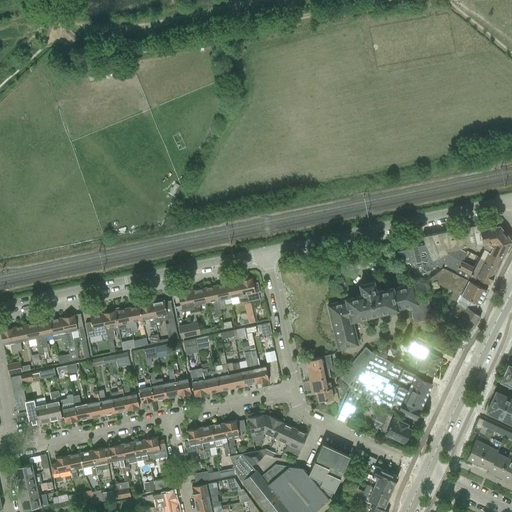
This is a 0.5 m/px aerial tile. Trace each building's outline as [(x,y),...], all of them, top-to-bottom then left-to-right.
[(430,234),(422,236),(424,242),(431,262),(433,260),(447,253),(448,253),(447,251),(458,248),(476,244),(473,231),(473,230),(474,230),(473,228),(467,229),(467,226),(430,234)] [(484,249),(480,257),(498,266),(511,240),(511,239),(511,238),(511,237),(511,236),(510,236),(509,234),(508,233),(507,232),(506,230),(505,229),(503,226),(502,226),(501,226),(500,226),(473,231),(476,244),(482,243),(484,249)] [(396,247),(395,248),(404,262),(406,263),(408,263),(409,262),(410,266),(413,268),(426,265),(427,271),(430,271),(430,268),(434,267),(437,264),(433,260),(431,262),(424,242),(418,243),(406,245),(396,247)] [(458,248),(447,251),(448,253),(447,253),(461,263),(462,262),(461,262),(462,261),(463,261),(467,253),(458,248)] [(441,269),(429,279),(453,291),(479,303),(486,289),(466,279),(467,278),(456,273),(461,263),(447,253),(433,260),(437,264),(441,269)] [(461,263),(456,273),(467,278),(466,279),(486,289),(498,266),(480,257),(475,267),(463,261),(462,261),(461,262),(462,262),(461,263)] [(245,279),(239,280),(244,304),(251,303),(250,301),(259,299),(258,292),(259,291),(257,283),(253,284),(252,278),(251,278),(250,275),(245,277),(245,279)] [(239,280),(227,283),(230,297),(230,298),(240,296),(241,299),(238,300),(239,305),(244,304),(239,280)] [(327,305),(338,349),(357,344),(351,320),(412,305),(414,312),(411,312),(414,322),(432,318),(427,298),(417,301),(413,284),(393,289),(392,287),(382,290),(381,288),(379,289),(378,285),(374,286),(373,281),(370,282),(363,284),(359,284),(360,289),(356,290),(358,295),(355,295),(356,297),(345,299),(346,301),(327,305)] [(227,283),(215,285),(220,308),(220,309),(225,308),(223,299),(225,299),(230,298),(230,297),(227,283)] [(215,285),(203,288),(206,302),(206,303),(212,301),(215,316),(221,314),(220,309),(220,308),(215,285)] [(203,288),(190,291),(195,313),(195,314),(200,313),(199,309),(200,308),(199,304),(206,303),(206,302),(203,288)] [(185,292),(184,290),(179,291),(180,293),(178,293),(180,303),(182,312),(189,310),(190,315),(195,314),(195,313),(190,291),(185,292)] [(476,309),(479,303),(453,291),(450,297),(458,302),(452,311),(461,317),(458,321),(471,331),(480,316),(474,312),(476,309)] [(157,302),(151,303),(156,326),(161,325),(160,321),(160,320),(160,317),(167,315),(168,319),(169,323),(165,323),(168,334),(169,340),(178,338),(175,323),(173,313),(170,301),(164,302),(164,300),(162,300),(162,299),(157,300),(157,302)] [(151,303),(139,305),(142,320),(149,318),(150,327),(151,327),(155,327),(156,326),(151,303)] [(139,305),(127,308),(132,331),(136,330),(137,330),(135,321),(142,320),(139,305)] [(116,310),(115,310),(118,325),(118,329),(119,329),(121,330),(124,329),(125,328),(126,328),(127,332),(132,331),(127,308),(121,309),(120,307),(115,308),(116,310)] [(252,309),(246,310),(247,318),(248,323),(255,322),(252,309)] [(115,310),(102,313),(107,337),(110,353),(115,352),(112,339),(115,339),(113,330),(114,330),(118,329),(118,325),(115,310)] [(91,321),(85,323),(88,337),(102,334),(102,338),(107,337),(102,313),(90,316),(91,321)] [(80,314),(62,317),(67,341),(69,354),(71,361),(78,359),(74,339),(73,339),(71,330),(77,329),(79,329),(83,328),(82,323),(80,314)] [(62,317),(49,320),(52,334),(54,340),(61,339),(62,342),(67,341),(62,317)] [(49,320),(37,322),(42,346),(43,351),(43,352),(44,354),(45,359),(49,358),(48,351),(50,351),(48,343),(47,343),(45,336),(52,334),(49,320)] [(37,322),(25,325),(28,339),(29,346),(37,345),(37,347),(38,352),(39,355),(44,354),(43,352),(43,351),(42,346),(37,322)] [(178,326),(181,338),(199,334),(198,330),(197,322),(178,326)] [(260,324),(262,335),(272,333),(269,322),(260,324)] [(25,325),(13,327),(18,351),(22,350),(21,345),(19,345),(18,341),(28,339),(25,325)] [(255,326),(246,328),(250,349),(254,348),(251,332),(256,331),(255,326)] [(2,330),(0,330),(3,345),(10,343),(12,354),(18,353),(18,351),(13,327),(5,329),(5,327),(1,327),(2,330)] [(83,328),(79,329),(85,358),(89,357),(83,328)] [(245,328),(236,329),(237,339),(247,337),(245,328)] [(226,332),(220,333),(221,339),(234,336),(232,330),(226,332)] [(151,335),(149,338),(150,344),(159,342),(158,334),(151,335)] [(204,336),(195,338),(196,344),(197,348),(207,346),(204,336)] [(408,350),(418,355),(421,357),(416,367),(433,375),(442,358),(441,357),(444,352),(430,344),(422,339),(419,337),(418,337),(415,341),(413,340),(411,344),(408,350)] [(195,338),(183,341),(184,347),(196,344),(195,338)] [(141,339),(133,341),(135,347),(143,346),(141,339)] [(247,341),(241,342),(242,351),(249,350),(248,341),(247,341)] [(155,347),(143,349),(145,360),(157,357),(155,347)] [(341,375),(340,377),(341,377),(348,383),(363,367),(373,354),(366,348),(341,375)] [(255,350),(250,351),(257,383),(269,380),(266,366),(259,367),(255,350)] [(247,370),(241,371),(244,386),(257,383),(252,359),(250,351),(244,352),(245,360),(247,370)] [(385,351),(375,355),(386,360),(387,355),(385,351)] [(127,352),(115,355),(116,360),(121,359),(122,361),(129,360),(127,352)] [(69,354),(57,356),(59,364),(71,361),(69,354)] [(373,354),(363,367),(383,376),(390,379),(426,395),(432,382),(410,372),(386,360),(375,355),(374,355),(373,354)] [(320,357),(306,361),(310,380),(325,377),(330,376),(328,369),(332,368),(329,355),(327,356),(320,357)] [(99,358),(90,360),(91,367),(101,365),(99,358)] [(7,364),(9,374),(22,371),(21,367),(20,362),(7,364)] [(76,363),(67,365),(68,372),(68,373),(76,372),(77,371),(76,363)] [(231,363),(227,364),(232,388),(244,386),(241,371),(234,372),(232,363),(231,363)] [(206,364),(201,365),(202,367),(202,369),(202,370),(207,393),(220,391),(215,371),(208,373),(207,368),(206,364)] [(223,370),(215,371),(220,391),(232,388),(227,364),(226,364),(222,365),(223,370)] [(67,365),(56,367),(58,374),(68,372),(67,365)] [(501,382),(510,386),(511,387),(511,367),(508,366),(507,367),(504,367),(503,370),(505,373),(501,382)] [(383,376),(363,367),(348,383),(347,384),(350,388),(339,413),(351,419),(362,395),(372,400),(377,388),(383,376)] [(54,368),(39,371),(40,376),(41,378),(55,375),(54,368)] [(198,380),(192,381),(193,386),(195,396),(207,393),(202,369),(201,368),(196,369),(198,380)] [(177,369),(173,370),(178,395),(190,392),(188,382),(187,378),(178,380),(177,376),(179,375),(178,369),(177,369)] [(170,381),(163,383),(166,397),(178,395),(174,372),(173,370),(168,371),(169,377),(170,381)] [(153,372),(148,373),(149,375),(154,400),(166,397),(163,383),(162,379),(155,380),(153,372)] [(154,400),(149,375),(143,377),(145,382),(146,382),(147,386),(138,388),(141,402),(154,400)] [(383,376),(377,388),(396,397),(420,408),(426,395),(390,379),(383,376)] [(325,377),(310,380),(312,392),(317,391),(330,388),(329,382),(326,383),(325,377)] [(340,378),(335,381),(339,387),(344,383),(340,378)] [(126,383),(121,384),(121,386),(126,410),(139,407),(136,392),(130,394),(128,384),(126,383)] [(344,383),(339,387),(345,393),(348,388),(344,383)] [(118,391),(110,393),(111,398),(114,412),(126,410),(121,386),(117,386),(118,391)] [(330,388),(317,391),(319,401),(324,400),(325,404),(334,402),(332,393),(335,393),(334,387),(330,388)] [(372,400),(371,401),(384,407),(390,410),(394,402),(401,406),(398,411),(406,415),(415,419),(420,408),(377,388),(372,400)] [(103,389),(97,391),(102,415),(114,412),(111,398),(105,399),(103,389)] [(52,402),(45,403),(49,420),(62,418),(57,397),(59,396),(58,391),(50,392),(52,402)] [(96,401),(87,403),(90,417),(102,415),(97,391),(92,391),(93,397),(95,396),(96,401)] [(491,402),(511,412),(511,399),(496,392),(495,394),(494,394),(491,400),(492,400),(491,402)] [(68,398),(60,400),(65,422),(78,420),(72,396),(72,394),(67,395),(68,398)] [(79,394),(72,396),(78,420),(90,417),(87,403),(81,404),(79,394)] [(27,408),(18,410),(18,412),(27,410),(29,418),(37,417),(38,422),(42,422),(43,423),(44,423),(48,423),(48,422),(48,420),(49,420),(45,403),(35,405),(34,399),(26,401),(26,403),(27,408)] [(511,412),(491,402),(486,412),(511,424),(511,412)] [(378,411),(374,420),(383,424),(380,431),(388,434),(387,435),(388,436),(393,439),(394,438),(394,437),(404,442),(412,426),(411,426),(411,427),(402,422),(391,417),(393,411),(390,410),(384,407),(383,408),(381,412),(378,411)] [(20,420),(29,418),(27,410),(18,412),(20,420)] [(251,435),(264,433),(266,415),(262,416),(262,415),(248,417),(251,435)] [(264,433),(275,438),(282,422),(283,421),(270,415),(269,416),(266,415),(264,433)] [(236,420),(223,423),(229,447),(230,455),(234,455),(234,454),(236,452),(235,447),(233,448),(233,446),(235,446),(234,442),(233,439),(239,438),(238,432),(239,432),(246,431),(243,419),(236,421),(236,420)] [(482,426),(492,430),(494,425),(484,420),(482,426)] [(287,444),(294,428),(282,422),(275,438),(287,444)] [(223,423),(211,425),(216,447),(222,445),(223,448),(225,456),(229,456),(230,455),(229,447),(223,423)] [(211,425),(199,428),(204,452),(203,452),(204,457),(210,456),(208,448),(216,447),(211,425)] [(497,426),(494,432),(505,437),(508,432),(497,426)] [(199,451),(200,453),(203,452),(204,452),(199,428),(186,430),(189,442),(189,445),(197,443),(198,448),(199,448),(199,451)] [(294,428),(287,444),(300,450),(307,434),(294,428)] [(163,440),(158,441),(157,436),(144,439),(149,462),(150,463),(153,462),(154,462),(153,457),(151,458),(150,453),(166,449),(163,440)] [(144,439),(132,442),(136,461),(143,459),(144,463),(149,462),(144,439)] [(487,445),(477,464),(489,469),(497,453),(498,450),(501,443),(493,439),(490,446),(487,445)] [(487,445),(475,440),(466,458),(477,464),(487,445)] [(132,442),(120,444),(125,471),(126,471),(130,470),(128,463),(136,461),(132,442)] [(189,445),(189,442),(183,443),(186,454),(199,451),(199,448),(198,448),(197,443),(189,445)] [(109,454),(106,454),(108,462),(110,461),(118,459),(118,464),(121,474),(122,474),(124,482),(127,481),(127,478),(125,471),(120,444),(114,446),(113,444),(113,443),(109,444),(108,445),(109,446),(107,447),(109,454)] [(348,459),(349,455),(322,443),(308,474),(327,497),(328,498),(330,498),(348,459)] [(99,448),(92,450),(97,474),(102,473),(101,470),(109,468),(108,462),(106,454),(109,454),(107,447),(105,447),(99,448)] [(217,454),(216,447),(208,448),(210,456),(217,454)] [(92,450),(80,452),(83,467),(84,475),(91,474),(92,476),(97,474),(92,450)] [(258,450),(242,453),(252,466),(263,456),(258,450)] [(80,452),(68,455),(71,469),(70,470),(72,480),(78,478),(76,468),(83,467),(80,452)] [(230,455),(229,456),(234,469),(237,474),(238,476),(239,475),(243,480),(268,511),(291,511),(261,476),(252,466),(242,453),(234,455),(230,455)] [(508,458),(497,453),(489,469),(487,471),(498,477),(508,458)] [(53,473),(71,469),(68,455),(55,458),(56,463),(51,464),(53,473)] [(369,456),(367,462),(372,464),(374,465),(376,459),(369,456)] [(511,476),(511,459),(508,458),(498,477),(509,482),(511,476)] [(47,460),(41,461),(43,472),(44,472),(50,471),(48,465),(47,460)] [(14,467),(16,478),(34,474),(32,463),(14,467)] [(276,464),(271,469),(277,476),(289,466),(276,464)] [(372,464),(368,473),(394,485),(398,476),(397,475),(398,474),(397,474),(397,473),(391,470),(390,472),(374,465),(372,464)] [(273,480),(268,484),(291,511),(314,511),(329,500),(329,499),(328,498),(327,497),(308,474),(303,468),(289,466),(277,476),(273,480)] [(234,469),(216,472),(217,478),(237,474),(234,469)] [(271,469),(266,472),(273,480),(277,476),(271,469)] [(207,471),(193,474),(195,483),(208,480),(207,473),(207,471)] [(213,472),(207,473),(208,480),(211,479),(217,478),(216,472),(215,471),(213,472)] [(266,472),(261,476),(268,484),(273,480),(266,472)] [(367,484),(367,485),(389,495),(394,485),(368,473),(366,478),(375,482),(373,487),(367,484)] [(16,478),(18,489),(37,485),(34,474),(16,478)] [(174,487),(172,477),(154,481),(156,491),(174,487)] [(234,478),(226,479),(229,492),(237,490),(241,489),(234,478)] [(124,482),(115,484),(116,485),(119,499),(130,497),(130,496),(127,482),(127,481),(124,482)] [(192,486),(194,499),(214,495),(212,487),(217,486),(216,481),(192,486)] [(153,484),(144,485),(146,493),(155,491),(153,484)] [(18,489),(20,499),(39,495),(37,485),(18,489)] [(389,495),(367,485),(364,491),(356,488),(349,494),(370,503),(371,501),(384,507),(389,495)] [(92,492),(94,496),(96,503),(103,502),(101,493),(100,490),(92,492)] [(102,493),(101,493),(103,502),(115,499),(113,490),(102,493)] [(160,493),(152,494),(155,507),(177,502),(174,490),(164,492),(160,493)] [(66,494),(58,496),(59,502),(68,500),(67,496),(66,494)] [(214,495),(194,499),(197,511),(221,506),(220,501),(218,501),(217,494),(214,495)] [(39,495),(20,499),(23,510),(42,506),(42,505),(41,505),(39,495)] [(76,500),(83,508),(88,504),(88,503),(81,496),(76,500)] [(94,496),(84,498),(88,503),(88,504),(89,505),(89,504),(96,503),(94,496)] [(163,508),(163,511),(178,511),(177,502),(155,507),(152,508),(153,511),(159,511),(159,509),(163,508)]
